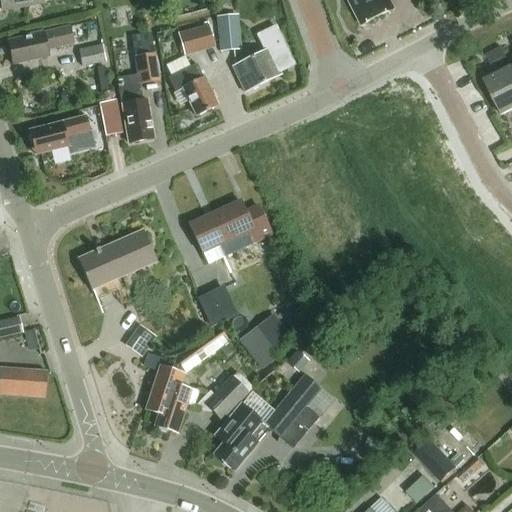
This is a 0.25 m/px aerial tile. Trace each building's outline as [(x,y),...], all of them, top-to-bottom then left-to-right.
[(0,0),(0,1),(2,12),(44,4),(43,2),(51,0),(0,0)] [(349,0),(363,26),(394,10),(389,0),(349,0)] [(216,18),(220,53),(242,51),(238,16),(216,18)] [(212,25),(181,34),(187,57),(218,49),(212,25)] [(43,34),(43,32),(29,35),(29,38),(8,43),(13,65),(48,58),(46,51),(73,45),(69,28),(43,34)] [(262,54),(234,68),(246,94),(282,77),(280,74),(295,67),(277,29),(259,37),(266,52),(262,54)] [(102,43),(78,48),(82,66),(106,61),(102,43)] [(138,77),(118,80),(129,145),(154,141),(147,101),(142,102),(140,86),(160,83),(155,54),(154,55),(152,46),(134,49),(138,77)] [(502,48),(494,52),(500,64),(508,60),(502,49),(502,48)] [(494,52),(486,56),(487,56),(493,68),(500,64),(494,52)] [(218,108),(197,65),(169,79),(176,94),(183,90),(197,118),(218,108)] [(502,116),(511,111),(511,87),(504,72),(485,82),(502,116)] [(63,93),(60,97),(61,102),(65,104),(70,103),(73,99),(71,94),(67,92),(63,93)] [(99,105),(104,138),(121,135),(115,102),(99,105)] [(90,133),(86,117),(29,132),(36,157),(68,148),(66,139),(90,133)] [(90,133),(66,139),(68,148),(71,156),(94,149),(90,133)] [(258,207),(246,213),(240,202),(190,226),(203,255),(249,233),(254,244),(272,235),(258,207)] [(156,263),(143,233),(79,262),(92,291),(156,263)] [(261,242),(258,251),(268,255),(271,246),(261,242)] [(200,297),(215,326),(241,313),(226,284),(200,297)] [(275,351),(297,336),(280,311),(258,327),(275,351)] [(0,324),(0,342),(22,337),(19,321),(0,324)] [(141,356),(153,336),(138,326),(125,346),(141,356)] [(224,335),(181,365),(186,371),(219,347),(227,357),(236,351),(228,341),(224,335)] [(264,347),(250,357),(261,371),(274,361),(264,347)] [(147,355),(143,367),(157,372),(161,360),(147,355)] [(176,373),(160,368),(146,411),(159,415),(155,427),(158,428),(160,432),(166,434),(169,432),(178,435),(192,391),(172,385),(176,373)] [(47,373),(0,369),(0,395),(45,399),(47,373)] [(203,401),(220,419),(251,387),(234,369),(203,401)] [(303,375),(263,423),(265,425),(269,429),(293,448),(294,447),(317,419),(305,409),(321,389),(303,375)] [(240,404),(213,437),(223,445),(214,456),(234,473),(258,445),(252,441),(259,432),(264,436),(269,429),(265,425),(263,423),(240,404)] [(367,450),(364,461),(371,463),(380,439),(370,436),(365,450),(367,450)] [(442,484),(457,469),(451,463),(429,441),(414,456),(442,484)] [(458,455),(451,463),(457,469),(464,461),(458,455)] [(328,459),(312,461),(312,468),(321,467),(321,469),(329,469),(328,459)] [(465,485),(485,467),(478,460),(459,477),(465,485)] [(427,474),(410,490),(422,502),(439,486),(427,474)] [(375,511),(394,511),(382,500),(372,509),(375,511)]
